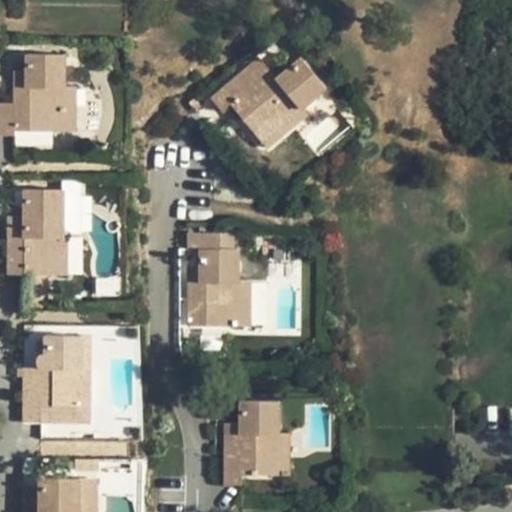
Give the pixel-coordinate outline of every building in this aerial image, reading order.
[(23,0),(24,34),(130,36),(129,0),(23,0)] [(0,102),(0,134),(15,134),(15,131),(63,131),(63,86),(63,54),(27,53),(27,71),(15,70),(14,103),(0,102)] [(260,56),(211,96),(221,110),(230,103),(256,134),(285,109),(291,116),(326,86),(301,56),(276,77),(260,56)] [(63,86),(63,131),(76,131),(77,86),(63,86)] [(285,109),(256,134),(262,141),(291,116),(285,109)] [(8,238),(8,275),(25,275),(25,262),(69,261),(69,237),(63,237),(63,189),(26,189),(26,206),(26,215),(10,215),(7,215),(8,238)] [(10,206),(10,215),(26,215),(26,206),(10,206)] [(186,265),(187,325),(238,325),(237,280),(237,248),(221,248),(221,231),(187,231),(187,248),(199,247),(199,266),(186,265)] [(25,262),(25,275),(48,275),(70,274),(69,261),(25,262)] [(48,275),(25,275),(26,304),(49,303),(48,275)] [(237,280),(238,325),(250,325),(250,280),(237,280)] [(24,367),(23,422),(41,422),(41,406),(79,405),(79,367),(82,367),(82,335),(47,334),(46,352),(42,352),(39,353),(38,354),(36,357),(36,361),(37,364),(39,368),(24,367)] [(79,367),(79,405),(91,405),(91,367),(82,367),(79,367)] [(360,397),(359,496),(453,497),(453,435),(453,409),(453,397),(360,397)] [(224,453),(223,484),(241,486),(241,475),(277,474),(278,431),(278,400),(240,400),(240,422),(224,422),(224,453)] [(278,431),(277,474),(290,474),(291,432),(278,431)] [(24,505),(23,511),(77,511),(77,477),(38,477),(38,505),(24,505)]
